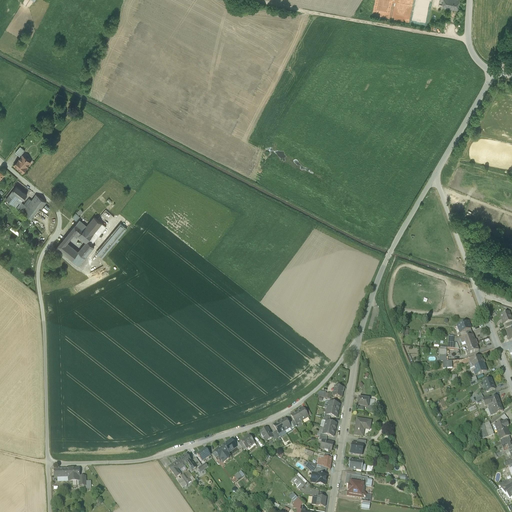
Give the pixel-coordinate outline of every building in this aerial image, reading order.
[(458,0),(444,0),(443,7),(457,10),(458,0)] [(15,153),(19,156),(24,151),(19,147),(15,153)] [(18,170),(22,174),(31,164),(22,157),(14,166),(15,168),(14,169),(16,171),(18,170)] [(27,195),(16,186),(13,191),(21,197),(24,199),(27,195)] [(21,197),(13,191),(6,199),(23,212),(26,208),(23,207),(24,205),(23,204),(22,206),(20,204),(21,202),(18,199),(21,197)] [(28,205),(26,208),(23,212),(33,219),(46,202),(36,195),(31,201),(28,205)] [(86,226),(78,237),(85,243),(87,241),(91,245),(106,227),(94,217),(86,226)] [(79,220),(68,234),(71,237),(74,234),(78,237),(86,226),(79,220)] [(127,229),(120,224),(96,253),(102,259),(127,229)] [(69,240),(65,237),(57,248),(79,266),(94,247),(91,245),(87,241),(85,243),(78,252),(68,243),(70,241),(69,240)] [(511,321),(509,313),(500,316),(504,326),(511,323),(511,322),(511,321)] [(460,334),(471,330),(468,323),(457,327),(458,331),(460,334)] [(473,336),(468,338),(462,340),(463,344),(463,345),(465,344),(467,347),(476,343),(473,336)] [(479,351),(476,343),(467,347),(468,350),(466,351),(467,355),(479,351)] [(439,362),(447,362),(447,350),(443,351),(443,357),(439,357),(439,362)] [(483,365),(481,358),(469,362),(471,365),(473,365),(474,368),(483,365)] [(486,373),(483,365),(474,368),(476,372),(474,373),(475,377),(486,373)] [(494,390),(491,380),(483,382),(487,393),(494,390)] [(333,397),(341,399),(342,393),(343,393),(343,389),(335,387),(333,397)] [(317,397),(329,400),(331,394),(328,393),(327,395),(326,394),(326,393),(321,392),(317,395),(317,397)] [(369,400),(359,398),(358,406),(364,407),(367,408),(369,400)] [(490,400),(493,408),(500,405),(497,398),(490,400)] [(490,400),(490,399),(484,401),(484,402),(486,407),(488,407),(488,409),(493,408),(490,400)] [(332,404),(329,403),(327,409),(338,412),(340,406),(338,405),(332,404)] [(502,413),(500,405),(493,408),(496,415),(502,413)] [(496,415),(493,408),(488,409),(485,412),(489,417),(491,417),(492,417),(496,415)] [(303,409),(297,413),(302,421),(308,418),(304,411),(303,409)] [(336,419),(338,412),(327,409),(326,416),(330,417),(336,419)] [(302,421),(297,413),(291,416),(294,422),(296,425),(302,421)] [(285,419),(279,423),(285,432),(291,428),(288,425),(285,419)] [(371,422),(356,420),(353,436),(363,438),(364,428),(369,429),(371,422)] [(506,421),(496,425),(501,440),(509,437),(505,427),(508,426),(506,421)] [(329,423),(326,422),(324,429),(335,431),(336,425),(329,423)] [(480,434),(486,429),(490,426),(489,422),(485,425),(482,426),(477,430),(480,434)] [(285,432),(279,423),(273,426),(276,431),(279,435),(285,432)] [(273,438),(271,435),(267,429),(260,432),(262,435),(261,436),(263,439),(264,439),(266,442),(273,439),(273,438)] [(333,438),(335,431),(324,429),(323,435),(327,436),(333,438)] [(249,436),(241,442),(244,447),(246,449),(254,444),(249,436)] [(223,446),(229,454),(237,448),(236,446),(232,441),(231,440),(223,446)] [(326,443),(322,442),(320,449),(324,451),(328,452),(329,451),(331,452),(333,444),(326,443)] [(360,456),(361,451),(362,450),(363,447),(362,445),(357,444),(353,444),(351,454),(355,455),(360,456)] [(511,445),(511,444),(502,447),(504,451),(508,450),(511,461),(511,445)] [(229,454),(223,446),(215,452),(215,453),(219,458),(220,460),(229,454)] [(205,449),(197,455),(202,461),(210,456),(205,449)] [(230,456),(229,454),(220,460),(223,463),(229,459),(228,458),(230,456)] [(187,455),(180,460),(185,467),(187,465),(192,472),(196,469),(187,455)] [(327,469),(330,471),(332,459),(330,459),(324,458),(324,460),(319,459),(318,466),(327,469)] [(204,470),(202,467),(196,459),(193,461),(199,469),(198,469),(200,473),(204,470)] [(185,467),(180,460),(177,462),(175,464),(173,465),(176,469),(171,472),(176,479),(178,478),(181,476),(181,475),(178,472),(184,468),(185,467)] [(363,465),(363,463),(359,462),(350,461),(349,465),(348,466),(348,467),(349,468),(349,470),(353,470),(353,471),(355,471),(356,471),(362,472),(362,471),(363,465)] [(316,475),(326,476),(327,469),(318,466),(309,463),(307,465),(317,469),(316,475)] [(313,474),(316,475),(317,469),(307,465),(306,468),(313,474)] [(75,482),(75,469),(54,470),(54,478),(58,478),(68,478),(69,482),(73,482),(75,482)] [(194,480),(188,472),(181,477),(187,485),(194,480)] [(316,485),(325,486),(327,476),(326,476),(316,475),(313,474),(311,483),(312,484),(316,484),(316,485)] [(355,477),(346,475),(345,486),(349,486),(347,496),(361,499),(364,499),(365,498),(366,496),(365,494),(362,494),(363,489),(364,489),(365,486),(371,487),(372,481),(367,481),(368,479),(355,477)] [(291,482),(300,491),(305,485),(297,476),(291,482)] [(85,477),(80,477),(80,482),(79,482),(79,486),(86,486),(86,489),(91,489),(91,482),(86,482),(85,477)] [(178,478),(176,479),(179,484),(176,487),(180,491),(186,486),(182,479),(180,481),(178,478)] [(316,507),(324,508),(326,498),(318,497),(316,507)] [(293,509),(300,510),(301,507),(303,504),(298,499),(294,503),(293,509)]
